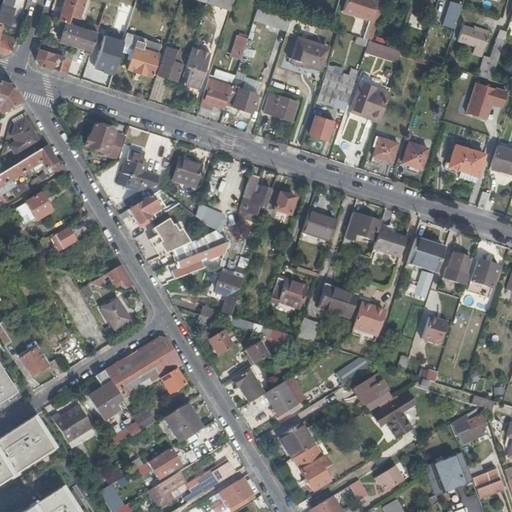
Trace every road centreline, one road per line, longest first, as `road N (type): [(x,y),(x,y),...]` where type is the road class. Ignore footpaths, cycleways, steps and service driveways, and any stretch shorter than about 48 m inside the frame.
road 1 (tertiary): [(16,73),(511,235)]
road 2 (residential): [(16,73),(169,320)]
road 3 (residential): [(169,320),(286,511)]
road 4 (residential): [(0,424),(169,320)]
